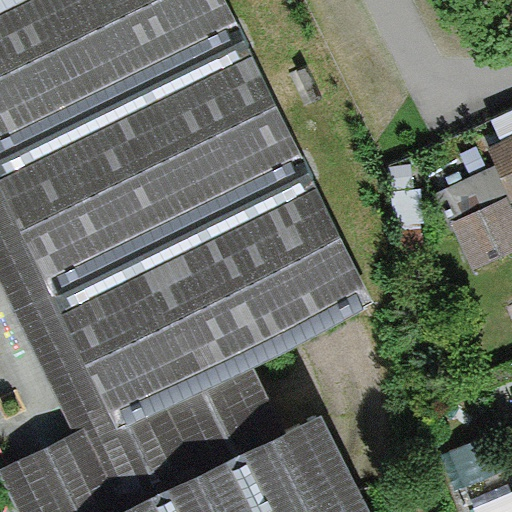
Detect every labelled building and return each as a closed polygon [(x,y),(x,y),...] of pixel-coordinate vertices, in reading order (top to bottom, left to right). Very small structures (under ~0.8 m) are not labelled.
[(236,0),(0,0),(0,261),(78,419),(114,401),(123,419),(167,397),(256,355),(380,295),(236,0)] [(473,263),(511,244),(511,105),(493,114),(502,135),(492,139),(501,159),(435,189),(453,227),(456,226),(473,263)] [(412,160),(389,163),(391,185),(414,182),(412,160)] [(427,218),(422,184),(392,188),(401,250),(424,247),(421,219),(427,218)] [(256,355),(167,397),(194,452),(282,408),(256,355)] [(114,401),(78,419),(117,497),(86,511),(378,511),(318,390),(282,408),(194,452),(167,397),(123,419),(114,401)] [(86,511),(117,497),(78,419),(4,454),(0,455),(0,467),(12,492),(22,511),(86,511)] [(477,511),(511,511),(511,487),(474,503),(477,511)]
